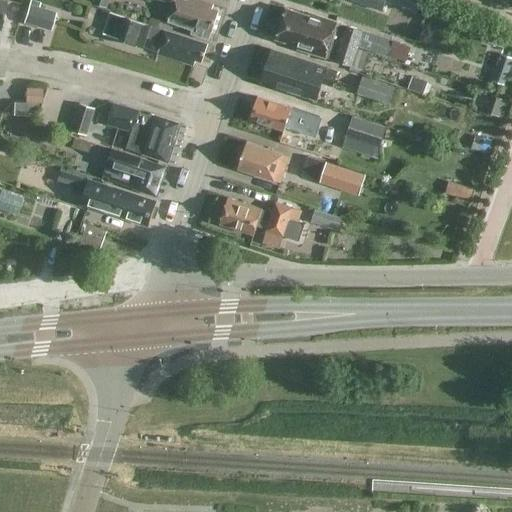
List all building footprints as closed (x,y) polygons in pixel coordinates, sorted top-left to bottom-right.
[(202,0),(164,0),(173,3),(167,21),(191,29),(190,32),(208,38),(217,11),(211,9),(213,4),(202,0)] [(355,0),(382,10),(385,0),(416,11),(420,0),(355,0)] [(50,28),(55,12),(28,4),(23,20),(50,28)] [(286,7),(281,22),(331,38),(332,39),(341,41),(357,47),(357,45),(387,55),(392,39),(362,29),(346,24),(337,21),(309,12),(308,14),(286,7)] [(160,41),(157,53),(194,64),(195,58),(201,60),(207,43),(165,29),(125,16),(118,38),(142,46),(146,36),(160,41)] [(281,22),(277,37),(299,44),(298,47),(325,56),(327,56),(335,59),(351,64),(352,61),(356,48),(357,47),(341,41),(332,39),(331,38),(281,22)] [(508,34),(484,26),(480,39),(504,47),(508,34)] [(262,80),(315,98),(321,81),(332,85),(337,70),(273,49),(262,80)] [(356,93),(389,103),(394,86),(362,76),(356,93)] [(428,82),(412,76),(408,89),(423,94),(428,82)] [(64,121),(68,91),(31,86),(29,101),(18,100),(16,115),(64,121)] [(499,116),(505,100),(485,93),(479,109),(499,116)] [(250,118),(284,129),(286,123),(313,132),(319,115),(257,95),(250,118)] [(94,107),(78,102),(70,129),(85,134),(94,107)] [(113,102),(108,120),(138,128),(131,148),(168,160),(174,141),(180,122),(150,113),(149,115),(138,112),(139,110),(120,105),(119,104),(113,102)] [(353,115),(345,137),(379,148),(387,126),(360,117),(353,115)] [(488,153),(492,140),(475,135),(471,148),(488,153)] [(91,144),(74,138),(72,147),(88,152),(91,144)] [(280,181),(289,155),(246,141),(237,167),(280,181)] [(137,156),(112,148),(107,162),(102,177),(128,185),(157,194),(166,165),(137,156)] [(303,152),(296,173),(317,180),(324,159),(303,152)] [(327,162),(321,181),(359,193),(365,174),(327,162)] [(61,168),(58,179),(71,184),(74,172),(61,168)] [(155,200),(89,179),(81,202),(147,224),(155,200)] [(469,203),(474,188),(449,181),(446,193),(458,197),(457,200),(469,203)] [(0,206),(22,214),(28,197),(6,189),(0,204),(0,206)] [(262,208),(228,196),(219,222),(253,233),(257,224),(267,227),(266,229),(283,234),(288,219),(297,222),(301,209),(275,201),(272,211),(262,208)] [(311,220),(337,229),(341,217),(315,208),(311,220)] [(79,243),(99,250),(105,231),(86,224),(83,223),(80,231),(83,232),(79,243)]
